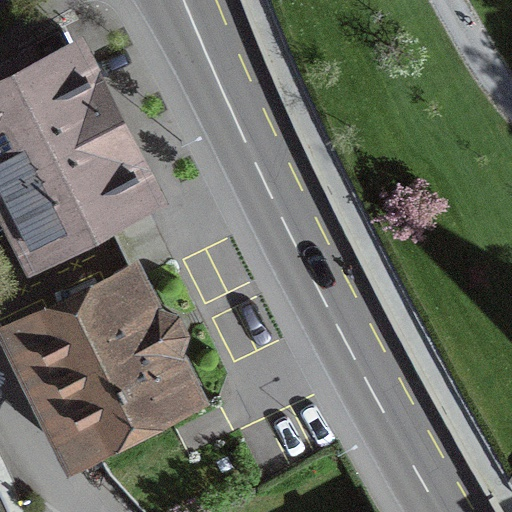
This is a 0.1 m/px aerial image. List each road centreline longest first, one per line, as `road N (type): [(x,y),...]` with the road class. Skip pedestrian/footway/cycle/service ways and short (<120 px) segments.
road 1 (primary): [(191,0),(439,511)]
road 2 (residential): [(0,388),(48,470),(96,511)]
